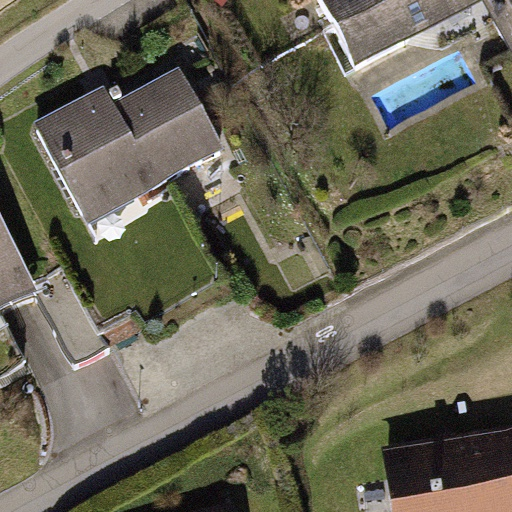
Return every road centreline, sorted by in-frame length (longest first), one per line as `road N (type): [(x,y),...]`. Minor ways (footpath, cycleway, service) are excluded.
road 1 (residential): [(10,511),(511,246)]
road 2 (residential): [(0,68),(106,0)]
